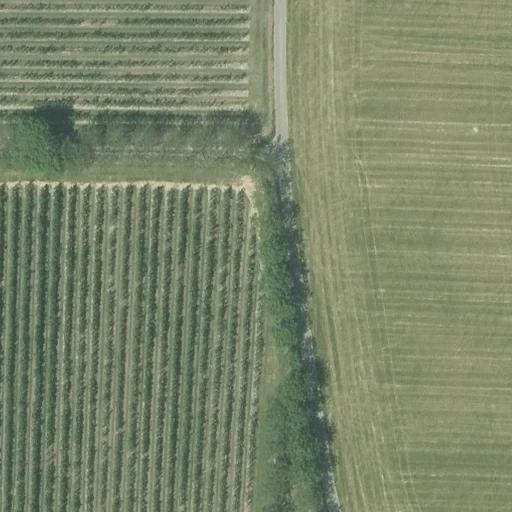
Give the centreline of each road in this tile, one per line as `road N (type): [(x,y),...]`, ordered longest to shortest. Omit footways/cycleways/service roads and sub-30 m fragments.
road 1 (unclassified): [(336,511),(280,157),(282,0)]
road 2 (track): [(0,156),(280,157)]
